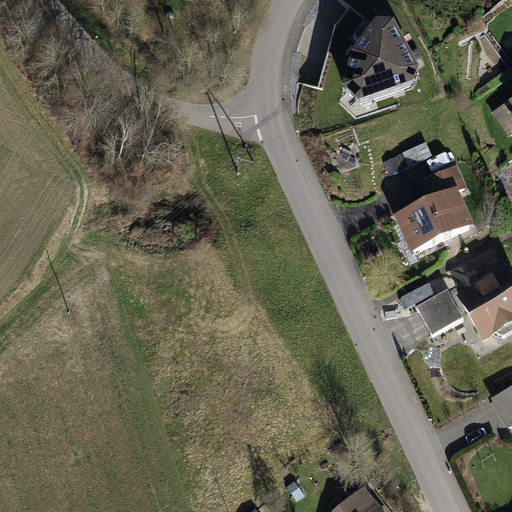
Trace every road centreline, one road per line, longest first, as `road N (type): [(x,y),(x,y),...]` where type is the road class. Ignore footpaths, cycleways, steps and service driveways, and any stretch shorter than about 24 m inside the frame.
road 1 (residential): [(272,112),(291,176),(447,511)]
road 2 (residential): [(272,112),(211,116),(153,101),(113,71),(49,0)]
